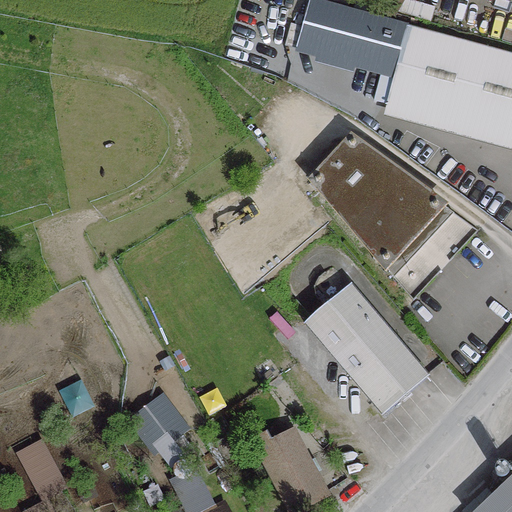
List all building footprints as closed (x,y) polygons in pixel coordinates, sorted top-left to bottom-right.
[(511,56),(307,1),(294,49),(392,75),(384,105),(511,139),(511,56)] [(399,192),(353,230),(441,333),(487,294),(399,192)] [(302,325),(380,416),(426,377),(348,285),(302,325)] [(191,427),(166,396),(137,420),(157,445),(155,447),(171,467),(181,459),(169,445),(191,427)] [(290,436),(259,453),(290,511),(321,494),(290,436)] [(71,487),(45,439),(21,452),(47,499),(71,487)] [(223,511),(220,506),(212,510),(192,476),(170,487),(185,511),(223,511)] [(511,511),(511,483),(481,511),(511,511)]
